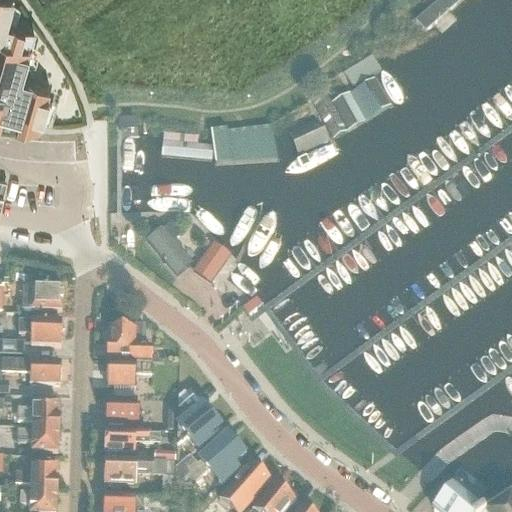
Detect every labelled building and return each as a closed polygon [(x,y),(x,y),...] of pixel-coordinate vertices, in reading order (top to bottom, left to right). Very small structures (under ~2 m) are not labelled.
[(35,82),(22,78),(34,35),(7,19),(12,2),(8,0),(0,0),(0,125),(8,128),(39,129),(50,90),(35,82)] [(471,0),(430,0),(397,29),(421,55),(476,5),(471,0)] [(371,58),(342,75),(352,90),(379,73),(372,60),(371,58)] [(373,82),(349,96),(349,97),(364,124),(389,109),(373,82)] [(346,134),(364,124),(349,97),(349,96),(348,95),(330,105),(339,121),(346,134)] [(324,98),(311,106),(319,120),(321,124),(331,143),(345,135),(328,105),(324,98)] [(293,132),(287,134),(297,157),(299,156),(326,144),(324,139),(325,138),(322,130),(320,127),(319,125),(318,126),(316,121),(293,132)] [(225,131),(210,133),(212,149),(214,167),(230,166),(275,163),(270,133),(270,128),(226,133),(225,131)] [(162,143),(161,159),(210,163),(211,162),(211,156),(212,149),(195,147),(197,138),(175,136),(163,135),(162,143)] [(179,240),(168,227),(160,234),(160,233),(147,244),(176,279),(189,268),(171,246),(179,240)] [(210,285),(226,262),(209,250),(193,274),(210,285)] [(61,314),(62,290),(31,289),(31,293),(22,293),(21,313),(61,314)] [(255,301),(241,312),(247,319),(261,308),(255,301)] [(29,338),(29,349),(59,350),(60,325),(30,324),(17,324),(17,338),(29,338)] [(108,330),(107,362),(132,363),(132,364),(149,365),(150,350),(133,349),(133,333),(118,333),(118,330),(108,330)] [(0,357),(22,359),(23,346),(0,345),(0,357)] [(0,373),(0,377),(29,377),(29,388),(59,388),(59,366),(21,365),(21,363),(1,363),(0,373)] [(149,379),(149,369),(135,368),(107,367),(106,389),(134,390),(134,378),(149,379)] [(9,384),(0,383),(0,397),(8,397),(9,384)] [(136,408),(136,401),(109,400),(109,407),(106,407),(105,426),(137,427),(137,408),(136,408)] [(201,413),(192,401),(177,414),(175,449),(185,441),(194,451),(218,432),(216,429),(218,428),(210,419),(208,421),(201,412),(201,413)] [(31,431),(58,431),(58,406),(32,405),(32,414),(17,413),(17,425),(31,426),(31,431)] [(176,413),(166,413),(166,434),(175,434),(176,413)] [(57,456),(58,431),(31,431),(31,435),(17,435),(16,447),(31,447),(30,456),(57,456)] [(159,447),(159,438),(134,437),(134,436),(105,436),(104,458),(133,459),(134,447),(159,447)] [(174,480),(174,487),(179,487),(188,479),(194,486),(208,474),(220,488),(235,474),(231,469),(243,458),(235,449),(234,450),(226,442),(196,469),(192,464),(174,480)] [(164,464),(174,464),(174,456),(162,456),(153,456),(153,463),(162,464),(164,464)] [(174,480),(192,464),(188,460),(175,471),(174,479),(174,480)] [(174,479),(175,471),(175,464),(174,464),(164,464),(164,466),(104,464),(103,489),(134,490),(135,478),(161,479),(174,479)] [(233,487),(219,502),(227,510),(231,505),(239,511),(244,511),(269,483),(267,482),(269,480),(260,471),(258,473),(250,466),(232,486),(233,487)] [(29,492),(56,493),(57,468),(30,467),(30,477),(14,476),(14,488),(29,489),(29,492)] [(174,479),(161,479),(161,495),(174,495),(174,487),(174,480),(174,479)] [(285,495),(274,487),(253,511),(287,511),(295,502),(286,494),(285,495)] [(55,511),(56,493),(29,492),(29,496),(20,496),(19,508),(29,508),(28,511),(55,511)] [(469,511),(451,497),(438,511),(511,511),(511,496),(506,501),(489,511),(485,511),(480,507),(476,511),(469,511)] [(146,511),(160,511),(161,501),(133,501),(133,500),(103,499),(102,511),(133,511),(146,511)] [(224,511),(225,511),(213,501),(202,511),(224,511)]
